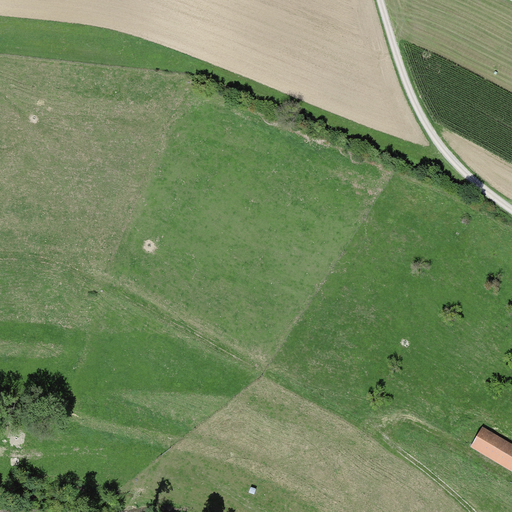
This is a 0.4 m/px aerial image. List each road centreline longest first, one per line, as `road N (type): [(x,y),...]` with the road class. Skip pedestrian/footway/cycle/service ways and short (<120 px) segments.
road 1 (track): [(380,0),(420,111),(456,177),(511,220)]
road 2 (track): [(469,511),(381,439),(390,421),(405,420),(465,452)]
road 3 (track): [(118,444),(196,464),(273,511)]
